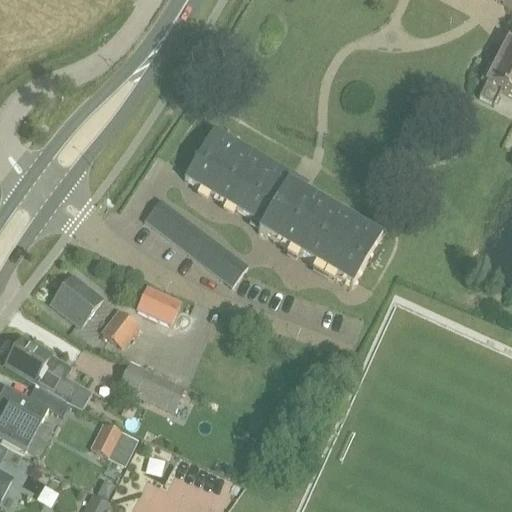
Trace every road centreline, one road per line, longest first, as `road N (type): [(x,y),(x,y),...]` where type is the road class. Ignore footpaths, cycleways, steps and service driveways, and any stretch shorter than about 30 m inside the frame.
road 1 (residential): [(46,190),(142,266),(199,297),(352,352)]
road 2 (unclassified): [(46,190),(7,159),(13,113),(108,57),(153,0)]
road 3 (secondary): [(46,190),(161,48),(189,0)]
